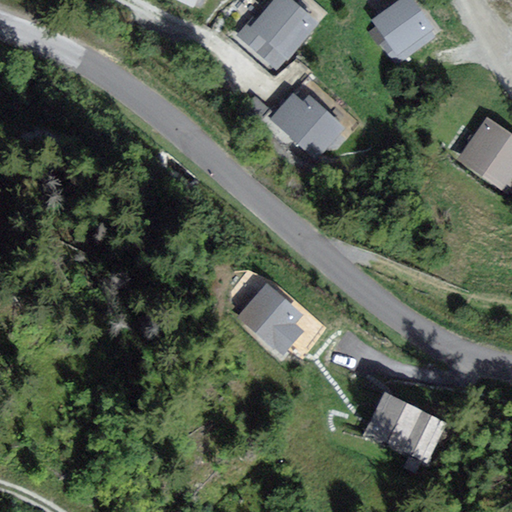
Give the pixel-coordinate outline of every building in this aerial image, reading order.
[(172,0),(171,8),(206,26),(213,0),(172,0)] [(349,3),(345,0),(263,0),(231,38),(272,75),(349,3)] [(406,0),(401,0),(370,22),(400,64),(435,39),(406,0)] [(373,114),(318,80),(268,122),(315,162),(373,114)] [(511,141),(493,143),(511,155),(511,141)] [(296,315),(305,305),(271,274),(236,311),(282,353),(307,326),(296,315)] [(447,422),(383,395),(354,451),(424,479),(447,422)]
